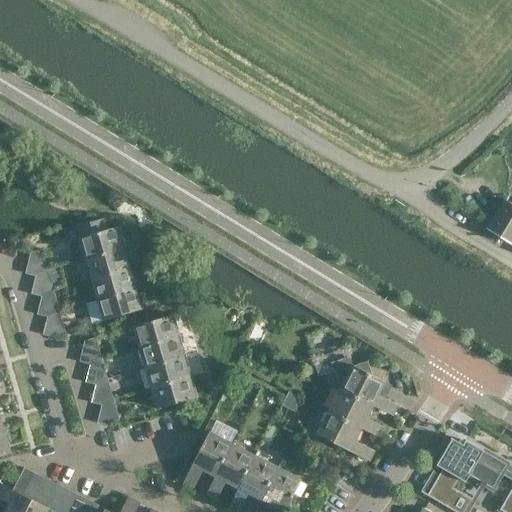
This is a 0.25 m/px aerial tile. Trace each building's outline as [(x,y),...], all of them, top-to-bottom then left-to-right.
[(493,175),(499,168),(492,162),(486,169),(493,175)] [(511,206),(504,201),(487,228),(487,229),(511,244),(511,206)] [(75,227),(85,259),(125,247),(119,226),(107,230),(103,219),(75,227)] [(65,230),(48,233),(49,242),(67,240),(65,230)] [(125,247),(85,259),(91,279),(131,267),(125,247)] [(48,270),(41,249),(30,252),(25,273),(35,275),(35,273),(48,270)] [(131,267),(91,279),(97,300),(137,288),(131,267)] [(42,294),(54,290),(48,270),(35,273),(35,275),(31,293),(41,296),(42,294)] [(137,288),(97,300),(103,320),(143,309),(137,288)] [(59,310),(54,290),(42,294),(41,296),(37,314),(47,316),(48,314),(59,310)] [(43,334),(55,337),(55,334),(65,331),(59,310),(48,314),(47,316),(43,334)] [(138,347),(178,336),(172,315),(132,326),(138,347)] [(178,336),(138,347),(144,368),(184,356),(178,336)] [(84,340),(77,362),(88,365),(89,361),(100,358),(94,337),(84,340)] [(184,356),(144,368),(150,388),(190,377),(184,356)] [(326,379),(342,387),(373,404),(393,414),(398,404),(378,394),(385,382),(372,375),(367,361),(352,366),(349,356),(331,362),(334,371),(324,374),(326,379)] [(106,378),(100,358),(89,361),(88,365),(84,383),(95,386),(96,381),(106,378)] [(190,377),(150,388),(156,409),(196,398),(190,377)] [(96,381),(95,386),(90,403),(100,406),(101,402),(112,398),(106,378),(96,381)] [(342,387),(329,412),(361,428),(381,438),(387,427),(367,416),(373,404),(342,387)] [(118,419),(112,398),(101,402),(100,406),(96,423),(107,426),(108,422),(118,419)] [(361,428),(329,412),(318,434),(369,460),(375,450),(355,439),(361,428)] [(0,454),(10,452),(3,428),(0,428),(0,454)] [(203,470),(216,477),(232,444),(210,432),(183,484),(193,489),(203,470)] [(421,491),(421,493),(454,511),(463,511),(471,499),(453,488),(463,471),(481,482),(480,484),(484,487),(485,485),(492,488),(500,474),(511,480),(511,489),(499,510),(502,511),(511,511),(511,472),(504,468),(506,465),(465,441),(463,445),(451,438),(450,439),(451,440),(436,466),(442,469),(427,495),(421,491)] [(238,488),(255,455),(232,444),(216,477),(206,496),(216,501),(225,482),(238,488)] [(238,511),(248,493),(261,500),(278,467),(255,455),(238,488),(229,508),(237,511),(238,511)] [(302,479),(278,467),(261,500),(254,511),(267,511),(271,505),(285,511),(286,510),(288,511),(294,511),(297,507),(290,503),(302,479)] [(25,468),(13,490),(24,496),(35,473),(25,468)] [(46,478),(35,473),(24,496),(34,501),(46,478)] [(57,484),(46,478),(34,501),(45,506),(57,484)] [(0,497),(11,503),(6,511),(47,511),(50,509),(45,506),(34,501),(24,496),(13,490),(0,483),(0,497)] [(67,489),(57,484),(45,506),(50,509),(56,511),(67,489)] [(68,511),(78,495),(67,489),(56,511),(68,511)] [(82,511),(89,500),(78,495),(68,511),(82,511)] [(104,511),(134,511),(139,503),(128,497),(120,511),(110,511),(106,509),(104,511)] [(96,511),(99,505),(89,500),(82,511),(96,511)]
